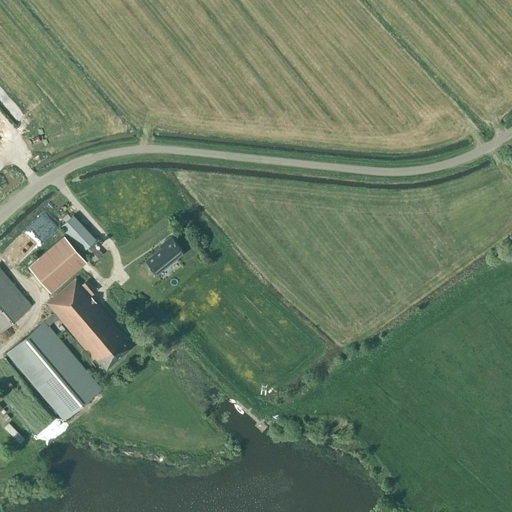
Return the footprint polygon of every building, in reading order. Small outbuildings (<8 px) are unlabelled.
[(83,250),(94,261),(102,253),(91,242),(95,238),(73,215),(61,226),(83,250)] [(86,260),(73,246),(64,235),(28,266),(50,291),(86,260)] [(157,272),(184,252),(172,236),(165,242),(166,244),(147,259),(148,260),(146,262),(154,273),(156,271),(157,272)] [(0,267),(0,330),(31,305),(0,267)] [(95,357),(123,334),(90,295),(96,289),(87,278),(81,283),(76,278),(46,303),(54,312),(58,317),(93,359),(95,357)] [(58,317),(54,312),(6,352),(61,420),(100,388),(48,325),(58,317)] [(125,337),(123,334),(95,357),(105,368),(131,347),(124,338),(125,337)] [(20,444),(26,438),(9,422),(3,429),(20,444)]
